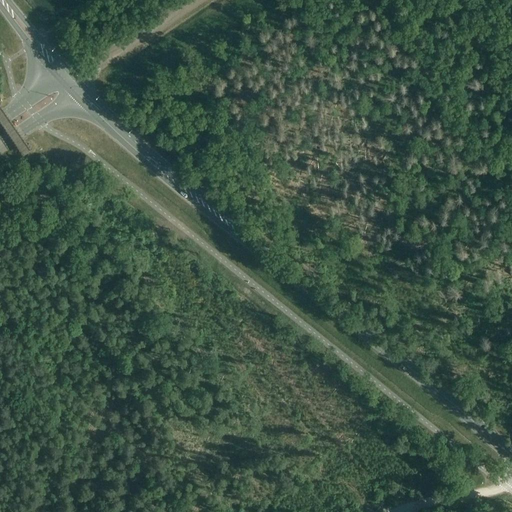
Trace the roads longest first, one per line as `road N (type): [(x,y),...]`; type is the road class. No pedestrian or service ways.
road 1 (primary): [(511,458),(279,266)]
road 2 (primary): [(279,266),(77,81)]
road 3 (primary): [(73,96),(182,195),(279,266)]
road 4 (track): [(194,0),(77,81)]
